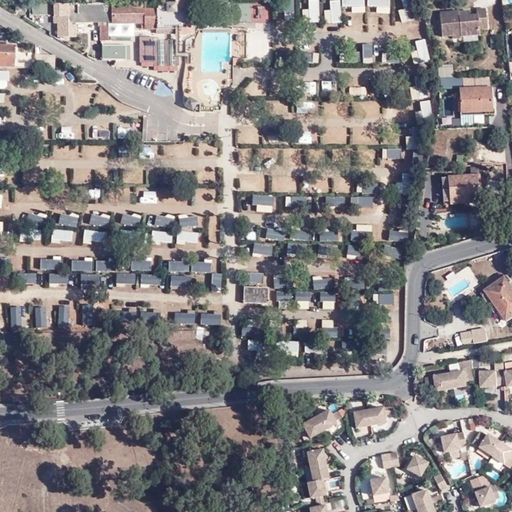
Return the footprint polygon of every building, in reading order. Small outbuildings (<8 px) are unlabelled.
[(296,0),(280,1),(281,23),(297,23),(296,0)] [(318,0),(304,0),(301,0),(303,22),(319,23),(318,0)] [(339,0),(323,0),(324,22),(340,22),(339,0)] [(364,0),(342,0),(343,23),(365,23),(364,0)] [(390,0),(367,0),(368,24),(390,24),(390,0)] [(178,11),(178,1),(165,2),(84,3),(11,5),(12,13),(28,13),(28,16),(48,16),(48,23),(52,23),(53,37),(79,37),(79,20),(99,20),(100,42),(109,42),(108,24),(144,23),(144,28),(175,28),(188,28),(188,18),(188,11),(178,11)] [(413,3),(396,3),(396,24),(414,24),(413,3)] [(476,10),(476,15),(469,15),(458,16),(458,12),(439,14),(441,36),(451,35),(460,34),(460,35),(479,34),(478,28),(486,27),(485,9),(476,10)] [(192,18),(188,18),(188,28),(175,28),(175,34),(192,34),(192,18)] [(427,63),(425,38),(408,39),(410,64),(427,63)] [(154,65),(154,68),(181,68),(180,42),(176,42),(175,40),(141,40),(141,65),(154,65)] [(355,65),(353,40),(336,40),(338,65),(355,65)] [(378,65),(376,40),(359,40),(361,65),(378,65)] [(401,65),(399,40),(382,40),(384,65),(401,65)] [(299,66),(297,41),(280,41),(282,66),(299,66)] [(322,66),(320,41),(303,42),(305,67),(322,66)] [(131,45),(108,44),(108,56),(130,57),(131,45)] [(0,46),(0,70),(7,71),(8,52),(12,53),(13,46),(4,45),(4,47),(0,46)] [(25,51),(23,59),(50,64),(51,57),(25,51)] [(428,96),(426,72),(409,72),(411,97),(428,96)] [(491,87),(490,75),(477,76),(478,87),(491,87)] [(460,77),(460,85),(460,88),(478,87),(477,76),(460,77)] [(460,85),(460,77),(444,77),(444,85),(460,85)] [(491,108),(491,87),(478,87),(460,88),(461,112),(473,112),(474,109),(491,108)] [(0,91),(0,105),(8,105),(8,92),(0,91)] [(431,118),(430,99),(413,99),(414,119),(431,118)] [(374,101),(374,114),(384,114),(384,101),(374,101)] [(430,146),(431,124),(405,125),(405,145),(430,146)] [(403,166),(403,149),(384,149),(384,166),(403,166)] [(428,166),(429,149),(405,149),(405,166),(428,166)] [(424,189),(425,172),(402,171),(401,189),(424,189)] [(293,189),(292,176),(278,177),(278,190),(293,189)] [(380,193),(381,177),(362,177),(362,193),(380,193)] [(448,210),(480,208),(477,184),(446,186),(448,210)] [(448,210),(446,186),(439,186),(441,214),(480,212),(480,208),(448,210)] [(423,212),(423,195),(400,195),(400,212),(423,212)] [(277,212),(277,196),(249,196),(249,212),(277,212)] [(313,212),(313,196),(285,196),(285,212),(313,212)] [(349,212),(348,196),(322,196),(322,212),(349,212)] [(378,212),(379,197),(354,197),(354,212),(378,212)] [(109,211),(86,212),(86,226),(105,225),(110,225),(109,211)] [(44,212),(20,212),(21,227),(40,226),(45,226),(44,212)] [(78,212),(55,212),(55,226),(75,226),(78,225),(78,212)] [(144,213),(121,214),(121,228),(141,228),(145,227),(144,213)] [(175,214),(151,215),(151,229),(171,228),(176,228),(175,214)] [(203,214),(180,215),(180,229),(200,228),(204,228),(203,214)] [(287,241),(286,223),(263,223),(263,241),(287,241)] [(314,241),(313,223),(290,223),(290,240),(314,241)] [(344,242),(343,225),(320,225),(319,242),(344,242)] [(377,243),(377,225),(349,225),(349,242),(377,243)] [(411,244),(413,227),(387,226),(387,243),(411,244)] [(43,229),(19,230),(20,244),(39,244),(44,244),(43,229)] [(107,229),(83,230),(83,244),(103,244),(108,243),(107,229)] [(75,230),(51,230),(52,244),(71,244),(76,244),(75,230)] [(144,231),(121,231),(121,245),(140,245),(145,245),(144,231)] [(173,231),(150,232),(150,246),(170,245),(174,245),(173,231)] [(201,231),(178,231),(178,246),(197,245),(202,245),(201,231)] [(275,261),(274,244),(239,244),(239,261),(275,261)] [(341,263),(341,245),(316,244),(316,263),(341,263)] [(311,262),(309,245),(286,245),(286,262),(311,262)] [(367,263),(366,245),(343,245),(343,263),(367,263)] [(403,264),(417,246),(369,245),(369,264),(403,264)] [(0,268),(11,269),(11,257),(0,256),(0,268)] [(63,256),(39,256),(39,270),(59,270),(64,270),(63,256)] [(92,256),(69,257),(69,271),(89,271),(93,270),(92,256)] [(120,257),(96,258),(96,272),(116,272),(121,271),(120,257)] [(154,257),(130,258),(131,272),(150,271),(155,271),(154,257)] [(190,258),(166,259),(167,273),(186,272),(191,272),(190,258)] [(216,258),(193,258),(193,272),(212,272),(217,272),(216,258)] [(268,286),(267,270),(243,270),(244,287),(268,286)] [(39,272),(15,273),(16,287),(35,287),(40,286),(39,272)] [(298,288),(298,272),(273,272),(274,289),(298,288)] [(335,289),(334,273),(312,272),(313,289),(335,289)] [(71,273),(47,273),(47,288),(67,287),(72,287),(71,273)] [(362,290),(361,273),(345,273),(346,289),(362,290)] [(511,280),(506,273),(502,275),(501,277),(484,291),(498,311),(503,308),(509,316),(511,314),(511,280)] [(104,274),(81,275),(81,289),(100,288),(105,288),(104,274)] [(136,274),(112,274),(112,289),(132,288),(137,288),(136,274)] [(164,274),(141,274),(141,288),(160,288),(165,288),(164,274)] [(224,274),(197,275),(197,290),(217,289),(225,291),(224,274)] [(386,291),(385,274),(368,274),(369,290),(386,291)] [(193,275),(169,275),(169,290),(189,289),(194,289),(193,275)] [(245,291),(244,306),(269,307),(270,292),(245,291)] [(293,310),(291,291),(275,291),(276,310),(293,310)] [(314,310),(313,291),(296,292),(297,311),(314,310)] [(336,310),(335,291),(318,292),(319,311),(336,310)] [(365,311),(364,292),(347,293),(347,312),(365,311)] [(395,312),(394,294),(371,294),(371,312),(395,312)] [(106,304),(82,305),(81,326),(98,326),(106,325),(106,304)] [(23,305),(0,305),(0,327),(16,327),(24,326),(23,305)] [(49,305),(25,306),(25,327),(42,327),(49,326),(49,305)] [(75,305),(51,305),(50,327),(67,326),(75,326),(75,305)] [(197,307),(170,308),(170,323),(190,323),(198,324),(197,307)] [(222,307),(200,308),(201,323),(215,323),(223,324),(222,307)] [(138,308),(110,308),(111,324),(130,323),(138,325),(138,308)] [(167,308),(140,308),(140,324),(160,323),(168,324),(167,308)] [(269,339),(268,319),(244,320),(245,339),(269,339)] [(314,338),(312,319),(296,319),(297,338),(314,338)] [(289,339),(287,320),(271,320),(272,339),(289,339)] [(339,339),(338,320),(321,320),(322,339),(339,339)] [(363,337),(367,321),(343,322),(343,337),(363,337)] [(395,336),(394,321),(371,321),(366,337),(395,336)] [(486,327),(460,331),(462,345),(488,340),(486,327)] [(395,360),(395,340),(344,341),(345,360),(395,360)] [(292,360),(290,341),(272,342),(273,361),(292,360)] [(318,360),(317,341),(300,341),(301,360),(318,360)] [(340,360),(339,341),(322,342),(323,361),(340,360)] [(271,361),(270,342),(245,342),(246,361),(271,361)] [(504,372),(482,374),(484,390),(505,389),(504,372)] [(467,373),(436,377),(439,394),(469,389),(467,373)] [(384,409),(354,414),(357,430),(387,424),(384,409)] [(338,425),(337,423),(333,416),(330,411),(303,426),(311,440),(338,425)] [(344,419),(340,413),(333,416),(337,423),(344,419)] [(481,433),(473,445),(511,470),(511,467),(511,450),(489,435),(487,437),(481,433)] [(349,434),(338,440),(344,451),(355,445),(349,434)] [(464,434),(441,439),(442,444),(445,455),(461,451),(461,450),(467,448),(464,434)] [(325,450),(308,454),(314,483),(309,484),(312,501),(317,500),(319,508),(310,510),(310,511),(327,511),(325,498),(327,497),(324,482),(330,481),(325,450)] [(398,454),(382,457),(385,471),(401,468),(398,454)] [(415,458),(407,471),(422,479),(429,465),(415,458)] [(442,475),(435,479),(443,493),(449,489),(442,475)] [(387,479),(371,482),(374,498),(390,495),(387,479)] [(496,503),(495,500),(493,495),(490,488),(475,494),(481,509),(496,503)] [(434,511),(433,506),(431,501),(428,491),(412,496),(417,511),(434,511)] [(445,502),(443,496),(431,501),(433,506),(445,502)] [(346,500),(336,503),(338,510),(348,507),(346,500)]
